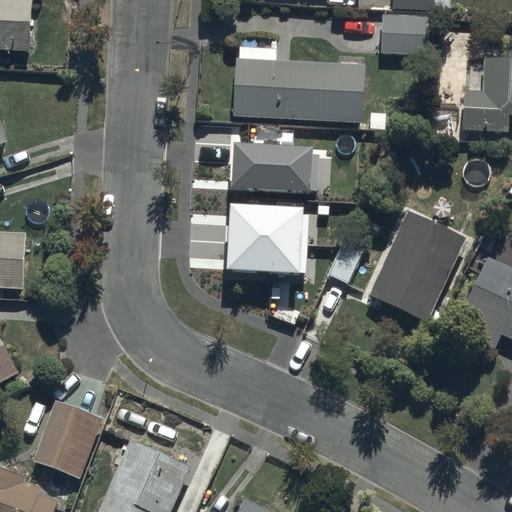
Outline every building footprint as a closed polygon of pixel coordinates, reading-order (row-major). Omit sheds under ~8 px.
[(393,0),(394,16),(452,16),(451,0),(393,0)] [(0,5),(0,59),(8,60),(8,62),(32,63),(33,50),(37,51),(38,43),(35,43),(37,7),(0,5)] [(429,23),(384,22),(384,60),(429,60),(429,23)] [(278,56),(240,55),(237,126),(365,133),(368,74),(362,74),(362,61),(340,60),(340,73),(277,70),(278,56)] [(511,60),(510,61),(510,68),(485,67),(484,99),(467,99),(465,140),(509,142),(510,127),(511,126),(511,60)] [(0,119),(0,153),(10,150),(0,119)] [(318,147),(235,142),(232,186),(316,192),(318,147)] [(307,207),(230,203),(226,271),(303,276),(307,207)] [(467,247),(412,222),(372,308),(428,333),(467,247)] [(0,296),(26,298),(28,265),(38,266),(39,247),(30,247),(30,243),(0,241),(0,296)] [(366,257),(348,248),(340,263),(323,255),(303,293),(322,303),(333,282),(349,290),(366,257)] [(511,277),(489,268),(458,341),(495,358),(503,343),(511,346),(511,277)] [(0,395),(21,384),(0,342),(0,395)] [(104,427),(56,409),(35,472),(82,489),(104,427)] [(177,511),(194,475),(133,449),(106,511),(177,511)] [(0,511),(59,511),(61,508),(43,502),(45,498),(22,490),(25,483),(0,474),(0,511)]
